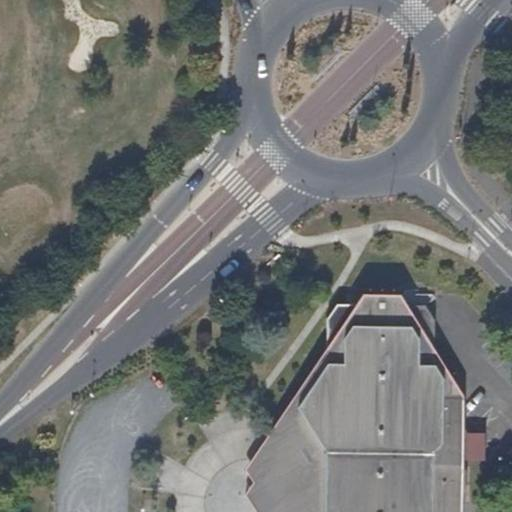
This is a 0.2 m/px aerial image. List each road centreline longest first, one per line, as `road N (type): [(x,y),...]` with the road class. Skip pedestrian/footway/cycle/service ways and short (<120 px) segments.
road 1 (unclassified): [(0,429),(83,375),(325,177)]
road 2 (unclassified): [(252,107),(213,165),(0,414)]
road 3 (unclassified): [(408,157),(511,256)]
